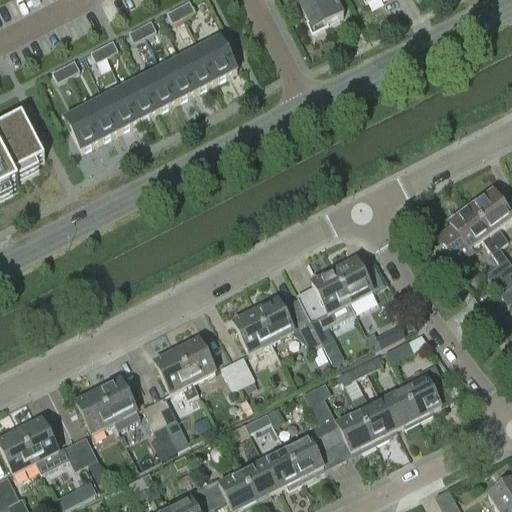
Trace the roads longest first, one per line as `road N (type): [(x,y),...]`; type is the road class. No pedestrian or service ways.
road 1 (residential): [(0,395),(358,214)]
road 2 (tertiary): [(0,265),(308,105)]
road 3 (residential): [(511,422),(358,214)]
road 4 (tertiary): [(308,105),(511,0)]
road 5 (residential): [(358,214),(511,135)]
road 6 (residential): [(359,511),(511,432)]
